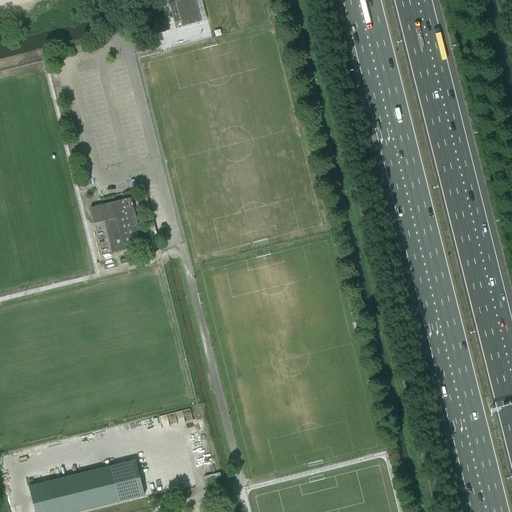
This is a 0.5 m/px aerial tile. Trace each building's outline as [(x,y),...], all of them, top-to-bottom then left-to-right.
[(167,0),(174,24),(180,22),(182,27),(201,22),(194,0),(167,0)] [(208,27),(189,32),(191,42),(210,37),(208,27)] [(141,240),(131,197),(90,208),(94,224),(109,220),(117,252),(127,249),(126,244),(141,240)] [(160,244),(158,239),(151,209),(146,210),(154,245),(160,244)] [(135,460),(28,487),(34,511),(77,511),(144,495),(135,460)]
